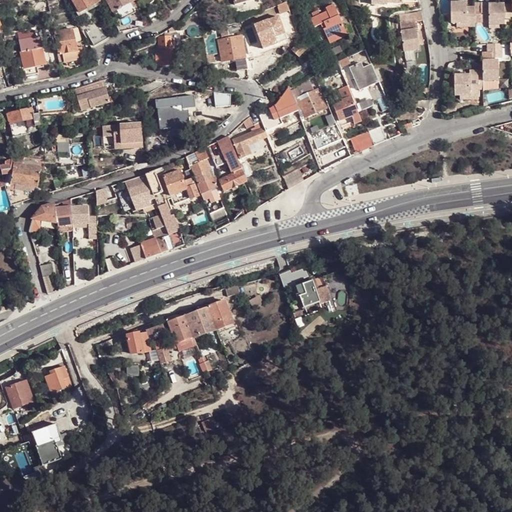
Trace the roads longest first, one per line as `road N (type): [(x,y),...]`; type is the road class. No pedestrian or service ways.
road 1 (residential): [(112,68),(246,86),(252,106),(214,136),(151,166),(28,207),(25,231),(46,318)]
road 2 (track): [(294,511),(354,470),(356,446),(336,432),(56,511)]
road 3 (primary): [(313,229),(187,260),(46,318)]
road 4 (primary): [(511,184),(424,197),(313,229)]
road 5 (track): [(43,511),(74,470),(111,442),(106,397),(78,347)]
road 6 (residential): [(431,134),(316,188),(313,229)]
road 7 (residential): [(429,0),(442,55),(431,134)]
road 8 (track): [(200,301),(78,347)]
